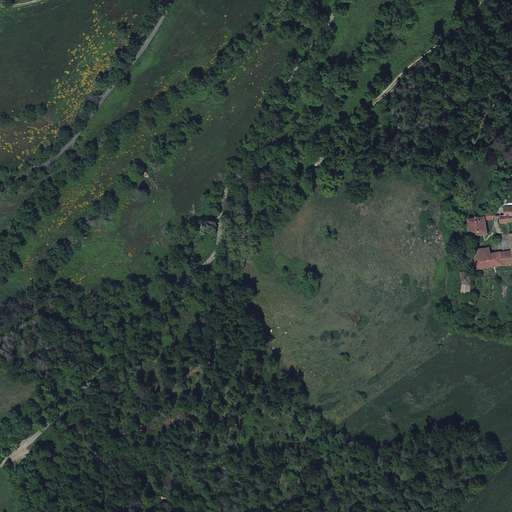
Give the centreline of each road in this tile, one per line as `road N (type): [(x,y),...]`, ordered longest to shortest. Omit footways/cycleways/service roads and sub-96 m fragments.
road 1 (residential): [(219,235),(396,78),(465,0)]
road 2 (track): [(295,0),(190,88),(55,173),(25,179)]
road 3 (residential): [(219,235),(215,249),(0,465)]
road 4 (residential): [(336,0),(253,157),(225,192),(219,235)]
road 5 (residential): [(0,182),(25,179),(64,149),(143,49),(170,0)]
